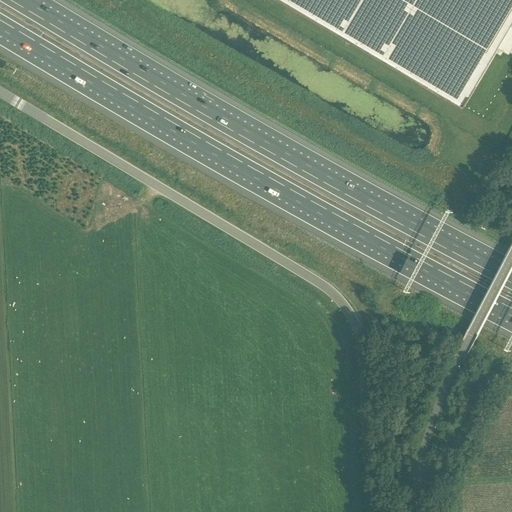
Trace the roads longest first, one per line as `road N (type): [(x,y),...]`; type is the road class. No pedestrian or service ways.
road 1 (unclassified): [(0,93),(339,298),(360,339),(372,511)]
road 2 (motorway): [(0,24),(179,132),(511,312)]
road 3 (motorway): [(511,278),(19,0)]
road 4 (track): [(480,209),(109,0)]
